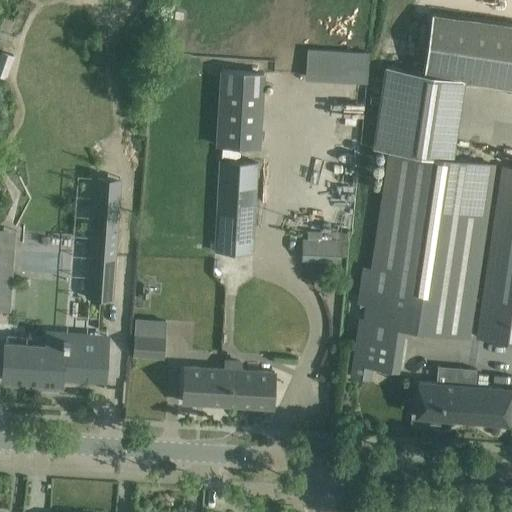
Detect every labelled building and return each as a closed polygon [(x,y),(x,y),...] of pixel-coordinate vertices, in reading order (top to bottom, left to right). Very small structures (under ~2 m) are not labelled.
[(423,75),(511,88),(511,24),(432,13),(423,75)] [(346,78),(347,48),(310,48),(309,78),(346,78)] [(259,147),(263,72),(222,69),(217,145),(259,147)] [(358,317),(354,351),(352,376),(371,379),(373,367),(399,371),(405,327),(468,337),(495,163),(388,147),(363,318),(358,317)] [(252,253),(257,162),(218,160),(213,251),(252,253)] [(511,163),(502,162),(479,335),(511,339),(511,163)] [(112,300),(120,208),(95,206),(87,298),(112,300)] [(3,228),(0,306),(0,307),(16,308),(19,229),(3,228)] [(301,239),(300,261),(341,263),(342,241),(301,239)] [(134,335),(132,354),(162,357),(164,337),(134,335)] [(104,381),(107,341),(62,338),(62,344),(8,340),(6,357),(3,357),(2,374),(5,374),(5,381),(60,385),(60,378),(104,381)] [(224,360),(223,369),(184,366),(182,401),(272,407),(274,372),(241,370),(241,361),(224,360)] [(511,387),(475,385),(476,368),(437,365),(436,382),(418,381),(415,415),(511,422),(511,387)]
